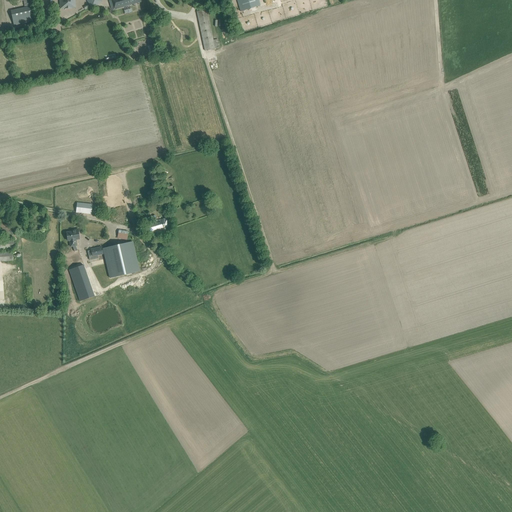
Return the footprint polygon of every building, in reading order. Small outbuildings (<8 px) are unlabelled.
[(59,0),(60,8),(66,8),(66,7),(69,7),(69,8),(75,8),(74,0),(59,0)] [(111,0),(113,4),(114,9),(130,4),(141,1),(140,0),(111,0)] [(237,0),(241,11),(260,5),(258,0),(237,0)] [(11,10),(14,25),(34,21),(30,6),(11,10)] [(196,11),(205,51),(220,48),(218,39),(213,40),(207,9),(196,11)] [(146,192),(148,198),(155,195),(153,190),(146,192)] [(91,214),(92,204),(77,203),(76,212),(91,214)] [(154,222),(144,225),(147,234),(169,229),(166,218),(157,220),(158,221),(156,221),(156,220),(154,220),(154,222)] [(0,228),(0,237),(12,236),(11,227),(0,228)] [(73,246),(75,252),(77,251),(76,246),(77,246),(76,242),(75,242),(75,240),(79,239),(78,230),(74,230),(74,231),(66,232),(68,241),(70,240),(71,247),(73,246)] [(118,239),(128,240),(128,230),(118,230),(118,239)] [(0,240),(0,249),(15,248),(14,239),(0,240)] [(103,248),(110,278),(139,271),(132,241),(103,248)] [(92,256),(103,254),(102,247),(91,249),(92,256)] [(0,252),(0,261),(13,261),(13,251),(0,252)] [(73,268),(69,270),(71,274),(80,301),(95,296),(83,265),(73,268)]
